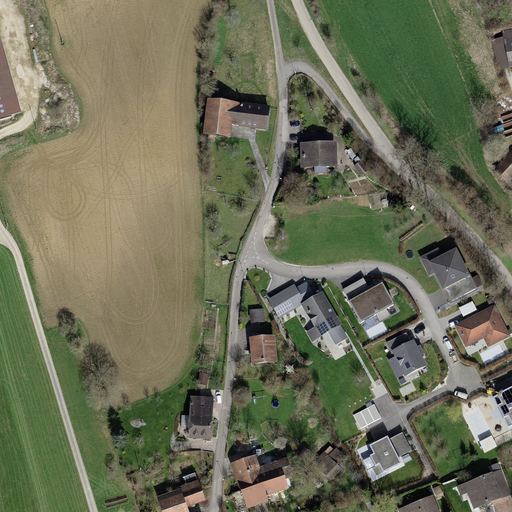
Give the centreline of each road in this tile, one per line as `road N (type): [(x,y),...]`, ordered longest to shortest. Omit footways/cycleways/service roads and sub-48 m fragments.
road 1 (residential): [(247,251),(296,272),(375,267),(409,283),(463,381),(408,409)]
road 2 (residential): [(247,251),(278,162),(289,68),(313,73),(372,146),(397,163)]
road 3 (track): [(92,511),(12,248),(0,239)]
road 4 (residential): [(213,511),(235,295),(247,251)]
road 5 (unclassified): [(397,163),(298,0)]
road 6 (unclassified): [(511,283),(397,163)]
